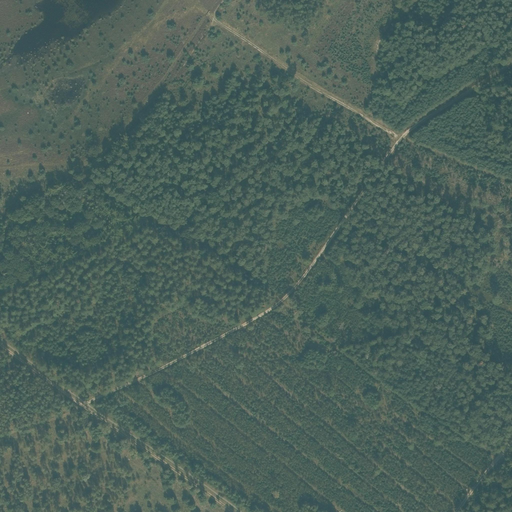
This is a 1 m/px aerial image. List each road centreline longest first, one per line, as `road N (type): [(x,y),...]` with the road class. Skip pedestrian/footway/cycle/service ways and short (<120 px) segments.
road 1 (track): [(0,347),(231,511)]
road 2 (track): [(400,139),(214,20)]
